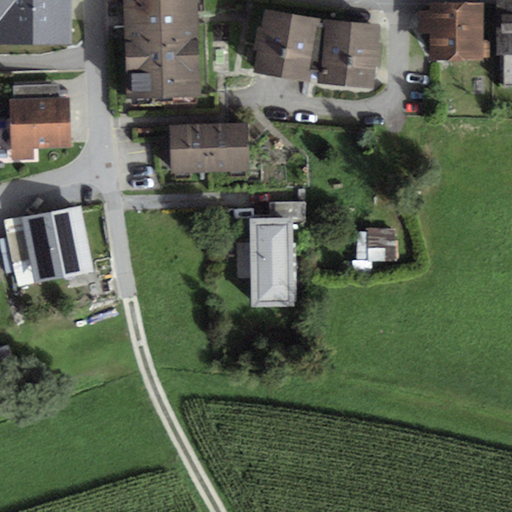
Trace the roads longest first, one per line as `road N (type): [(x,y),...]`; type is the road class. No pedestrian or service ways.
road 1 (track): [(133,304),(175,433),(220,511)]
road 2 (residential): [(96,0),(105,170)]
road 3 (residential): [(105,170),(133,304)]
